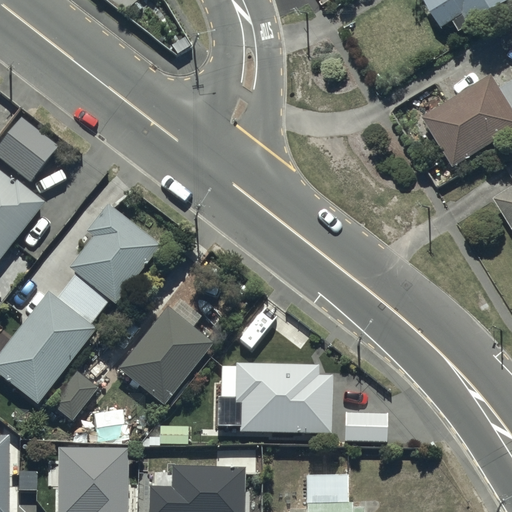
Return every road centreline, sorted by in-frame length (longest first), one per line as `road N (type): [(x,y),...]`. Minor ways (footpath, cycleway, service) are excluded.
road 1 (tertiary): [(209,165),(453,366),(511,456)]
road 2 (tertiary): [(0,2),(209,165)]
road 3 (residential): [(239,0),(247,20),(245,93),(209,165)]
